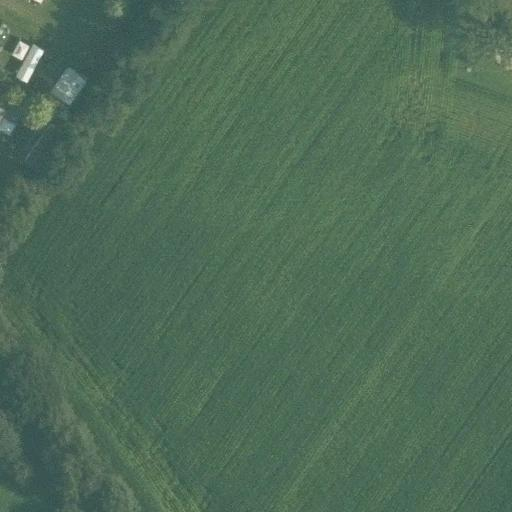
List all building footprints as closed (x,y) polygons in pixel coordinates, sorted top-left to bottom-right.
[(489,36),(511,52),(511,0),(493,0),(508,10),(489,36)] [(15,52),(25,57),(18,72),(34,79),(48,47),(23,35),(15,52)] [(74,102),(90,75),(69,63),(53,90),(74,102)] [(29,106),(17,99),(14,103),(0,93),(0,124),(13,133),(29,106)] [(48,147),(61,126),(36,111),(23,132),(48,147)]
